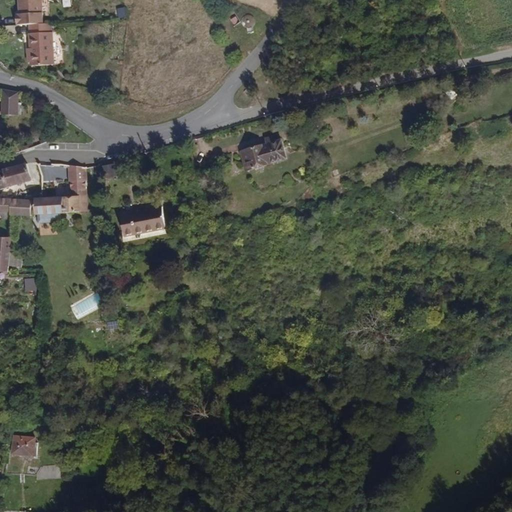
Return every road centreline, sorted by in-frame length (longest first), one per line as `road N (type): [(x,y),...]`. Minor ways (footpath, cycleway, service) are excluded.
road 1 (residential): [(205,113),(246,116),(511,52)]
road 2 (unclassified): [(205,113),(298,0)]
road 3 (unclassified): [(122,136),(31,87),(0,80)]
road 4 (residential): [(0,165),(25,156),(93,157),(122,136)]
